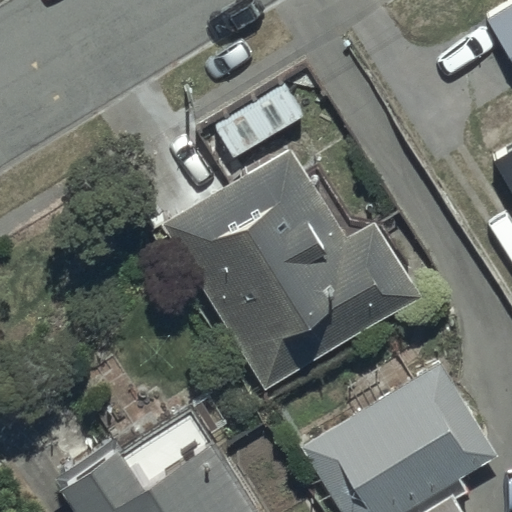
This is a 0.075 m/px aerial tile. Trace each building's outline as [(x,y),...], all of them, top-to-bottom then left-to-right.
[(511,0),(502,0),(476,18),(511,71),(511,0)] [(267,131),(142,209),(259,386),(405,290),(353,212),(331,227),(267,131)] [(511,142),(487,157),(511,200),(511,142)] [(430,359),(294,441),(337,511),(389,511),(487,453),(430,359)] [(102,446),(94,432),(36,468),(63,511),(242,511),(174,402),(102,446)] [(465,511),(448,483),(402,511),(465,511)]
